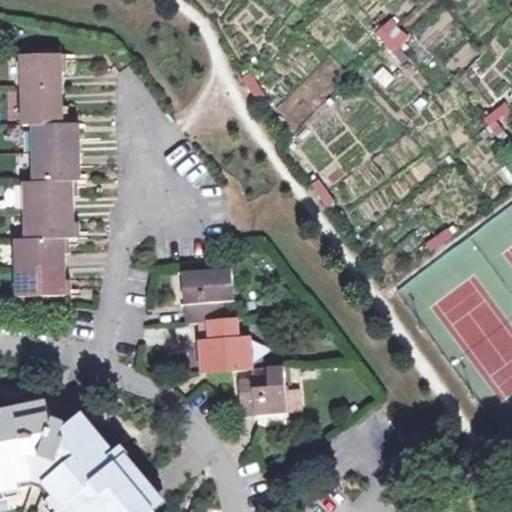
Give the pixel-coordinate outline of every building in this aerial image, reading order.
[(451,15),(420,40),(438,63),(469,39),(451,15)] [(391,20),(376,34),(394,53),(408,38),(402,32),(394,40),(388,34),(396,26),(391,20)] [(71,140),(70,124),(62,124),(61,54),(21,55),(23,126),(33,125),(34,182),(25,183),(26,239),(16,239),(17,297),(67,296),(65,238),(75,238),(72,181),(71,181),(71,166),(80,166),(80,140),(71,140)] [(244,79),(257,100),(265,95),(251,74),(244,79)] [(511,123),(511,111),(506,104),(486,118),(498,134),(504,130),(497,121),(506,115),(511,124),(511,123)] [(80,124),(70,124),(71,140),(80,140),(80,124)] [(14,180),(25,180),(25,155),(14,155),(14,180)] [(81,181),(80,166),(71,166),(71,181),(72,181),(81,181)] [(312,186),(327,207),(335,202),(320,180),(312,186)] [(452,237),(451,236),(447,230),(428,243),(433,250),(452,237)] [(203,374),(253,370),(249,337),(238,338),(236,320),(224,321),(222,303),(234,302),(231,270),(183,274),(188,325),(198,324),(203,374)] [(268,377),(254,378),(238,379),(242,417),(288,414),(286,390),(284,367),(267,369),(268,377)] [(253,370),(254,378),(268,377),(267,369),(253,370)] [(286,390),(288,414),(302,413),(300,389),(286,390)] [(77,439),(68,428),(63,425),(65,422),(56,418),(54,422),(50,419),(47,409),(0,419),(0,502),(20,498),(18,489),(32,487),(42,491),(50,501),(45,505),(50,511),(155,511),(161,508),(122,461),(129,455),(123,448),(109,459),(88,431),(77,439)] [(79,420),(68,428),(77,439),(88,431),(79,420)]
